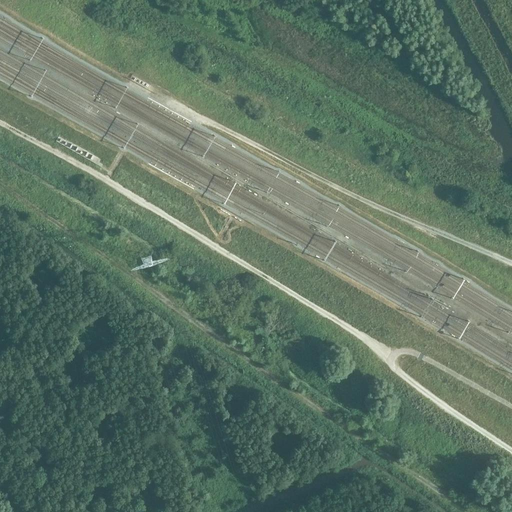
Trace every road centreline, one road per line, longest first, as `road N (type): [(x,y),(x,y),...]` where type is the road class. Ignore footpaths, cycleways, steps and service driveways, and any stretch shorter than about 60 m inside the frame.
road 1 (track): [(391,356),(0,123)]
road 2 (track): [(511,452),(390,363),(396,351),(412,352),(511,407)]
